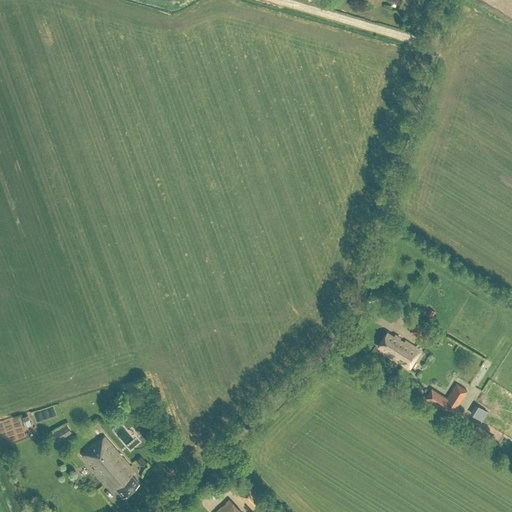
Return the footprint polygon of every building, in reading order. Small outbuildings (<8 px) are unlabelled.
[(432,317),(435,311),(430,308),(426,313),(432,317)] [(409,331),(425,342),(432,332),(416,321),(409,331)] [(409,368),(420,350),(405,340),(403,342),(399,339),(400,338),(395,334),(393,336),(386,332),(378,346),(384,350),(383,352),(409,368)] [(450,415),(456,405),(447,399),(440,408),(450,415)] [(478,405),(472,414),(481,420),(487,411),(478,405)] [(67,424),(50,435),(55,442),(71,431),(67,424)] [(487,446),(488,445),(492,438),(475,427),(470,436),(487,446)] [(81,455),(87,462),(89,460),(96,469),(94,471),(105,484),(107,482),(112,488),(115,486),(123,495),(139,482),(131,473),(134,471),(104,435),(83,453),(81,455)] [(141,466),(146,462),(141,455),(136,459),(141,466)] [(237,491),(240,494),(253,509),(262,501),(248,486),(245,483),(237,491)] [(241,511),(228,499),(214,511),(241,511)]
